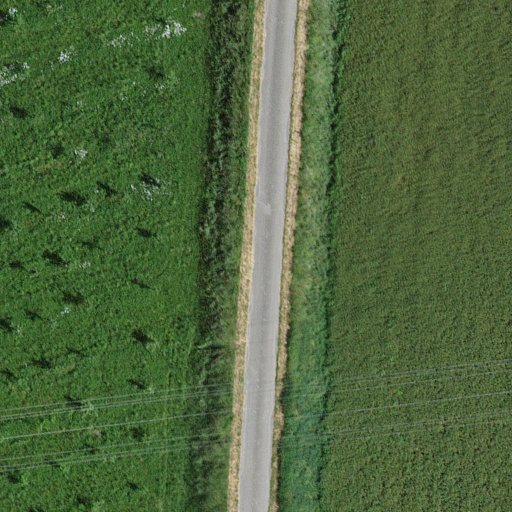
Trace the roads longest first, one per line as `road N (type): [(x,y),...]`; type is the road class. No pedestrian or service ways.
road 1 (unclassified): [(283,0),(262,359)]
road 2 (unclassified): [(255,511),(262,359)]
